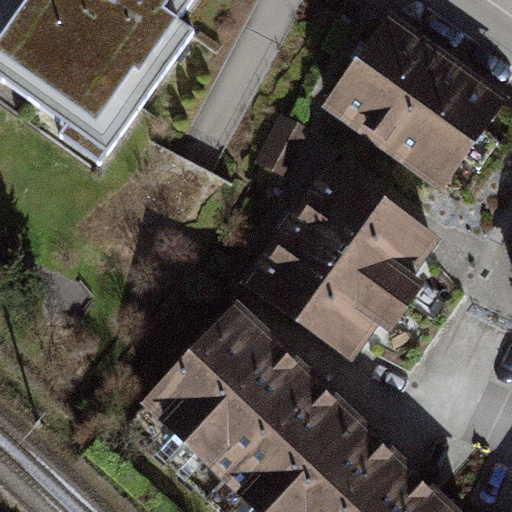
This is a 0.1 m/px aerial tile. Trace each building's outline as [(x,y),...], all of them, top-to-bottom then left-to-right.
[(0,0),(0,83),(120,166),(210,45),(176,20),(191,0),(0,0)] [(511,109),(388,24),(323,117),(447,203),(511,109)] [(312,137),(285,121),(255,171),(283,187),(312,137)] [(333,160),(240,293),(355,373),(380,338),(393,347),(429,300),(414,290),(447,243),(333,160)] [(451,511),(239,311),(137,421),(236,511),(451,511)]
